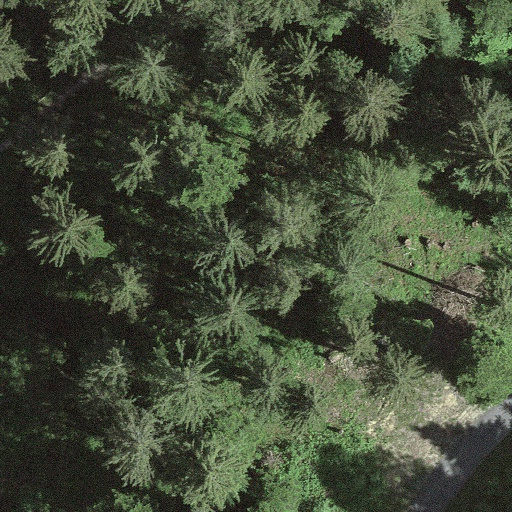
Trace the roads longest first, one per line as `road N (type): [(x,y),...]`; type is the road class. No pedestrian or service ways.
road 1 (track): [(0,152),(94,70),(210,23),(355,0)]
road 2 (unclassified): [(428,511),(488,432),(511,414)]
